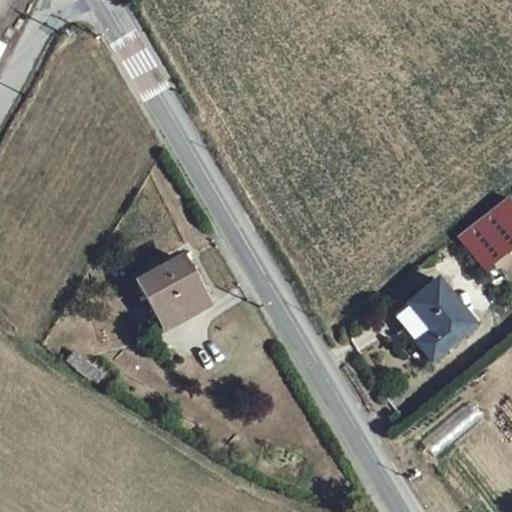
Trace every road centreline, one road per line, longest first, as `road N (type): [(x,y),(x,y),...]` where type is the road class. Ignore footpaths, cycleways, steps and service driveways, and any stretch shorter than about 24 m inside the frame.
road 1 (secondary): [(402,511),(97,0)]
road 2 (unclassified): [(0,113),(70,0)]
